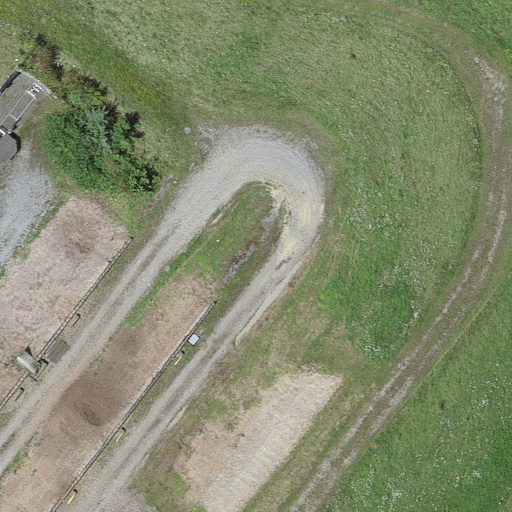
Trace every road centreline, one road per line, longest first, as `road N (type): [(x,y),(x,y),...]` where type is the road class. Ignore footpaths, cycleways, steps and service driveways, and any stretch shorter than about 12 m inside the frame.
road 1 (track): [(0,446),(210,178),(245,156),(286,165),(309,204),(300,246),(92,511)]
road 2 (track): [(511,162),(496,274),(418,388),(315,511)]
road 3 (track): [(316,0),(478,58),(511,84)]
